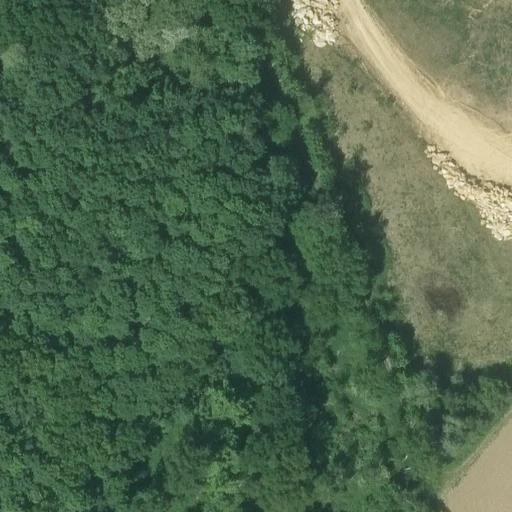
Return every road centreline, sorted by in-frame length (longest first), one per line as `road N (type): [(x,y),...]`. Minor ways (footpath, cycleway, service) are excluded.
road 1 (track): [(245,0),(434,506)]
road 2 (track): [(511,409),(434,506)]
